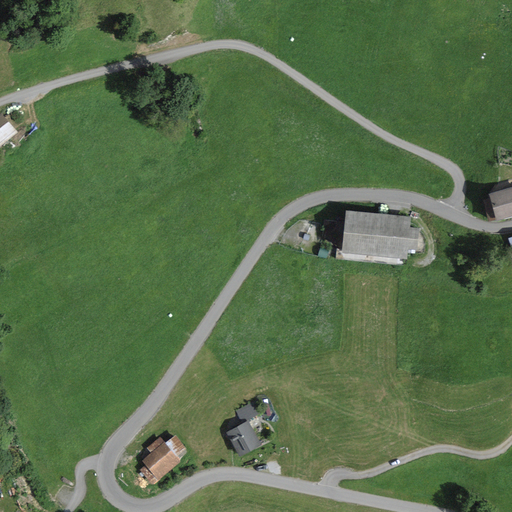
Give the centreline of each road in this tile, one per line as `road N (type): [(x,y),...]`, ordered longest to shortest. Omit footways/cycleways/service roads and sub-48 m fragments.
road 1 (tertiary): [(437,511),(225,473),(143,508),(120,501),(105,473),(110,450),(294,209),(341,195),(385,194),(451,214)]
road 2 (unclassified): [(451,214),(462,186),(452,168),(391,139),(249,48),(207,45),(0,104)]
road 3 (track): [(328,495),(346,476),(444,448),(489,456),(511,443)]
